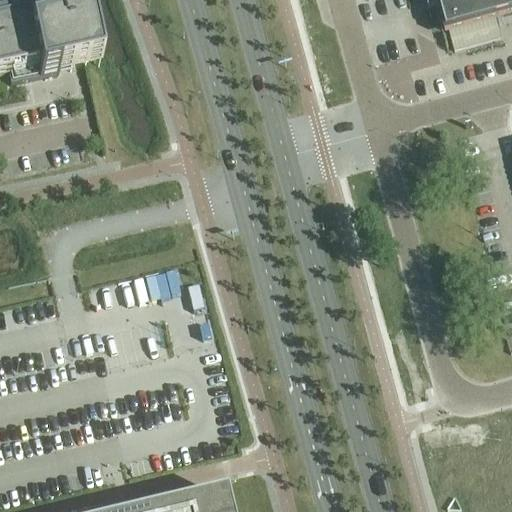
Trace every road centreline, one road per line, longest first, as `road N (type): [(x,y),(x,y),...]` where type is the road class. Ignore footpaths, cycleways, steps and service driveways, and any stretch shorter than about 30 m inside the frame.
road 1 (primary): [(187,0),(329,511)]
road 2 (primary): [(379,511),(283,158)]
road 3 (residential): [(511,394),(479,403),(450,394),(378,127)]
road 4 (primary): [(283,158),(241,0)]
road 5 (residential): [(511,90),(378,127)]
road 6 (residential): [(378,127),(341,0)]
